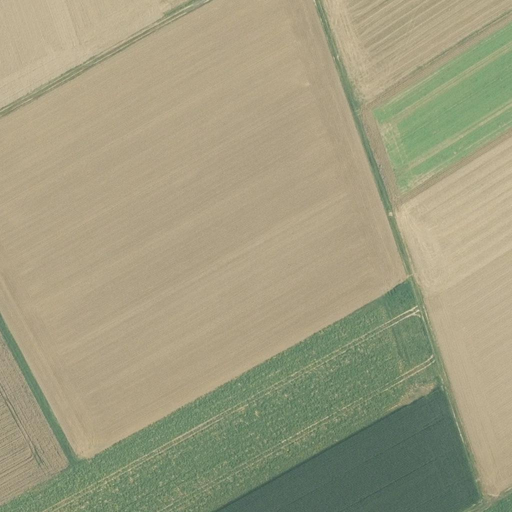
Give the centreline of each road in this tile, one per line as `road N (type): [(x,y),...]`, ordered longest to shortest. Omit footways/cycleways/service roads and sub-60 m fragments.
road 1 (track): [(511,491),(487,507),(317,0)]
road 2 (track): [(82,479),(415,294)]
road 3 (track): [(0,324),(82,479),(23,511)]
road 4 (track): [(0,113),(205,0)]
